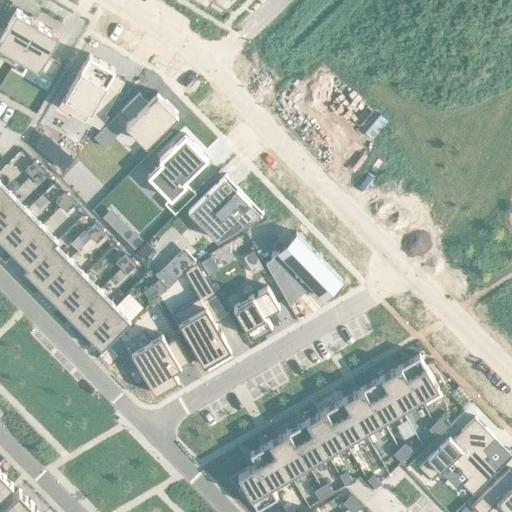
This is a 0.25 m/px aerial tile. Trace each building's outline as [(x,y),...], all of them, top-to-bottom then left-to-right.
[(0,20),(0,51),(9,57),(34,14),(13,2),(1,22),(0,20)] [(34,14),(9,57),(10,57),(12,53),(33,65),(35,61),(49,69),(57,55),(44,47),(51,34),(52,34),(56,26),(49,22),(49,23),(34,14)] [(86,47),(56,98),(82,113),(90,99),(102,107),(121,74),(109,67),(112,61),(86,47)] [(136,85),(118,103),(126,112),(122,115),(143,136),(174,105),(154,85),(144,94),(136,85)] [(158,154),(145,168),(167,190),(161,196),(171,206),(192,186),(181,174),(205,151),(181,127),(156,152),(158,154)] [(27,168),(36,160),(30,154),(21,162),(27,168)] [(41,165),(36,160),(27,168),(33,174),(41,165)] [(222,167),(185,204),(186,205),(190,201),(217,229),(213,231),(213,233),(259,206),(259,204),(256,206),(246,195),(247,194),(233,180),(229,184),(219,173),(223,169),(222,167)] [(0,194),(9,186),(0,177),(0,194)] [(57,199),(66,191),(60,185),(52,193),(57,199)] [(0,224),(24,201),(9,186),(0,194),(0,224)] [(72,196),(66,191),(57,199),(63,205),(72,196)] [(0,224),(0,236),(9,246),(39,217),(24,201),(0,224)] [(88,230),(96,221),(90,216),(82,224),(88,230)] [(20,263),(22,264),(54,232),(39,217),(9,246),(23,260),(20,263)] [(102,227),(96,221),(88,230),(93,236),(102,227)] [(290,229),(262,256),(285,295),(305,276),(319,291),(338,272),(293,226),(290,229)] [(22,264),(37,279),(66,251),(52,236),(55,233),(54,232),(22,264)] [(153,266),(152,267),(164,280),(189,256),(192,253),(191,251),(189,254),(180,245),(156,269),(153,266)] [(118,261),(126,252),(121,247),(112,255),(118,261)] [(208,248),(196,255),(205,270),(217,263),(208,248)] [(37,279),(52,295),(81,266),(66,251),(37,279)] [(132,258),(126,252),(118,261),(123,266),(132,258)] [(195,290),(169,305),(200,358),(222,345),(228,342),(223,333),(200,295),(214,287),(196,255),(180,264),(195,290)] [(52,295),(67,310),(96,281),(81,266),(52,295)] [(155,289),(163,280),(155,272),(146,280),(155,289)] [(248,330),(258,325),(268,319),(262,307),(275,299),(264,279),(230,299),(248,330)] [(96,281),(67,310),(82,326),(111,297),(96,281)] [(127,313),(111,297),(82,326),(98,342),(127,313)] [(125,346),(124,347),(133,362),(136,360),(152,387),(175,373),(170,364),(188,354),(173,329),(163,335),(158,327),(146,334),(125,346)] [(396,358),(416,391),(435,380),(416,346),(396,358)] [(396,358),(378,368),(397,402),(416,391),(396,358)] [(378,368),(359,379),(381,417),(382,416),(379,412),(397,402),(378,368)] [(359,379),(340,390),(362,428),(381,417),(359,379)] [(362,428),(340,390),(322,401),(341,434),(359,424),(362,428)] [(303,412),(323,445),(341,434),(322,401),(303,412)] [(439,407),(432,414),(440,423),(447,416),(439,407)] [(446,429),(415,459),(428,472),(447,454),(463,471),(458,476),(469,487),(494,463),(477,445),(492,430),(471,409),(448,432),(446,429)] [(304,456),(323,445),(303,412),(284,423),(304,456)] [(432,414),(425,421),(433,430),(440,423),(432,414)] [(285,467),(304,456),(284,423),(266,434),(285,467)] [(266,434),(247,445),(273,488),(267,478),(285,467),(266,434)] [(401,435),(395,441),(404,449),(409,444),(401,435)] [(395,441),(389,447),(398,455),(404,449),(395,441)] [(252,456),(234,466),(234,468),(241,478),(235,481),(234,482),(252,500),(253,500),(273,488),(247,445),(246,445),(252,456)] [(511,511),(511,468),(505,461),(468,498),(479,509),(493,495),(510,511),(511,511)] [(342,463),(335,468),(342,478),(349,474),(342,463)] [(0,466),(0,485),(10,476),(0,466)] [(369,466),(363,472),(371,480),(372,481),(377,475),(369,466)] [(324,475),(317,479),(323,489),(330,485),(324,475)] [(323,489),(317,479),(310,483),(316,493),(323,489)] [(0,496),(0,511),(36,511),(41,508),(15,482),(0,496)] [(345,501),(353,493),(348,487),(339,496),(345,501)] [(359,499),(353,493),(345,501),(350,507),(359,499)] [(461,499),(452,508),(456,511),(466,511),(470,508),(461,499)] [(301,511),(324,511),(313,501),(301,511)]
